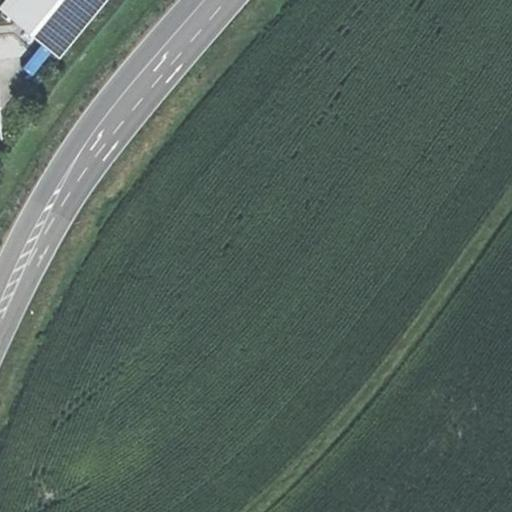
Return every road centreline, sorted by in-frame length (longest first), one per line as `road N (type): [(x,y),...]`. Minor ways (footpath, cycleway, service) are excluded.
road 1 (track): [(511,205),(322,461),(263,511)]
road 2 (tertiary): [(208,0),(92,134),(0,296)]
